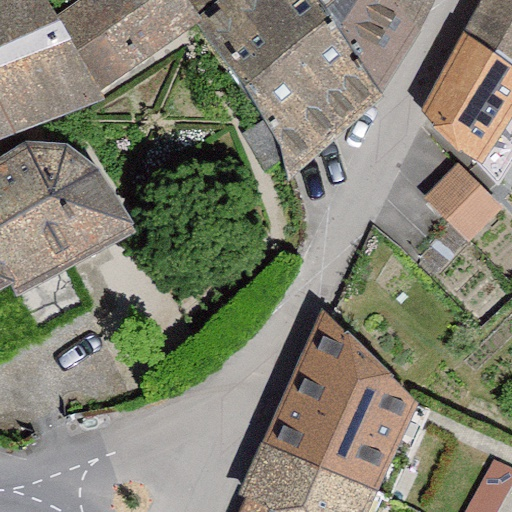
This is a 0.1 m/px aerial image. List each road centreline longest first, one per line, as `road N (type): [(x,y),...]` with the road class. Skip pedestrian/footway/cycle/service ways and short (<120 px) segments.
road 1 (residential): [(462,0),(237,398)]
road 2 (residential): [(237,398),(21,489)]
road 3 (residential): [(237,398),(191,511)]
